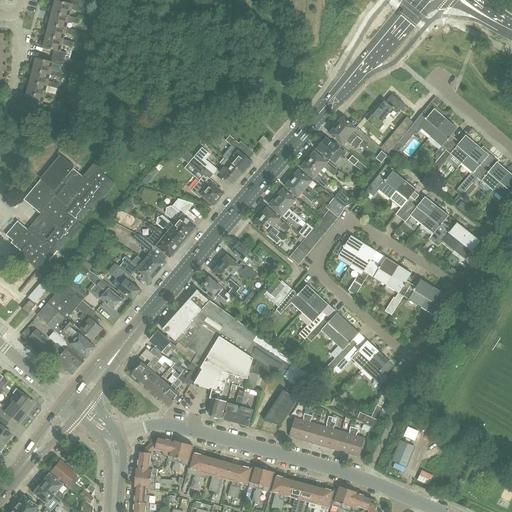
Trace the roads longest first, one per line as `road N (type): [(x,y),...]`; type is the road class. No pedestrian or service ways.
road 1 (primary): [(135,329),(413,10)]
road 2 (residential): [(422,361),(317,273),(316,259),(353,219),(468,293)]
road 3 (residential): [(403,497),(165,422),(142,421),(112,436)]
